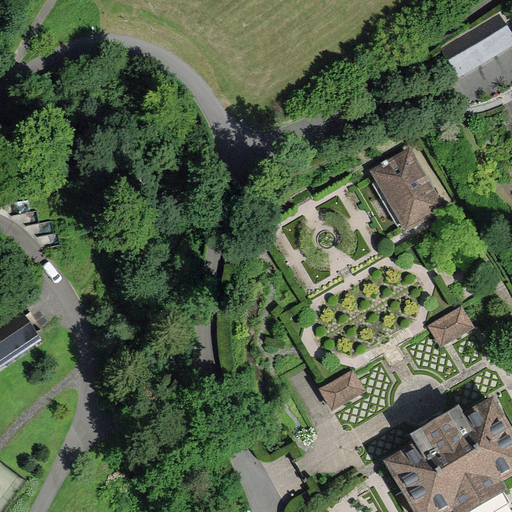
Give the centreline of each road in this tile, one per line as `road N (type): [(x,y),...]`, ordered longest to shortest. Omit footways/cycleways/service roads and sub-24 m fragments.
road 1 (residential): [(0,90),(100,39),(141,48),(203,92),(234,159),(202,323),(204,380)]
road 2 (residential): [(0,223),(41,262),(75,313),(87,356),(79,425)]
road 3 (residential): [(204,380),(262,511)]
road 4 (residential): [(204,380),(121,419),(79,425)]
